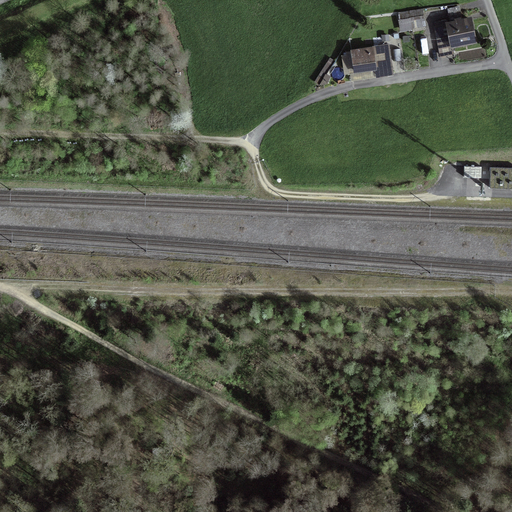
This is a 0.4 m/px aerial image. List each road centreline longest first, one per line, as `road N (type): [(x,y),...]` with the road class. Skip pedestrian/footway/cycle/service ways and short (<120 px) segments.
road 1 (track): [(8,288),(511,290)]
road 2 (track): [(0,287),(434,511)]
road 3 (track): [(511,201),(279,193),(260,179),(245,145),(188,137)]
